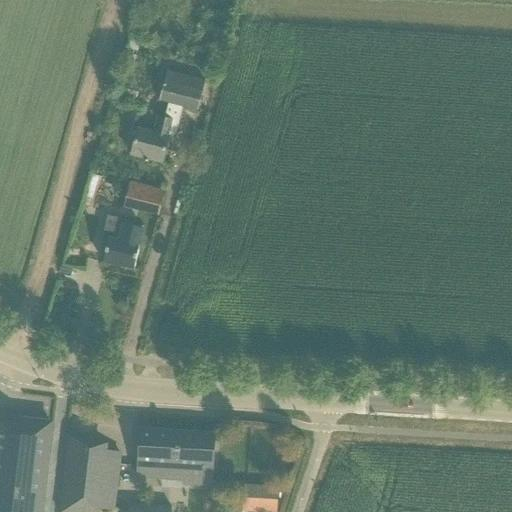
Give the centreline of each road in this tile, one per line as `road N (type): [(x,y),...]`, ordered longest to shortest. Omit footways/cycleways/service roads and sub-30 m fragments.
road 1 (track): [(8,353),(120,0)]
road 2 (secondary): [(329,401),(121,387),(0,350)]
road 3 (secondary): [(511,412),(329,401)]
